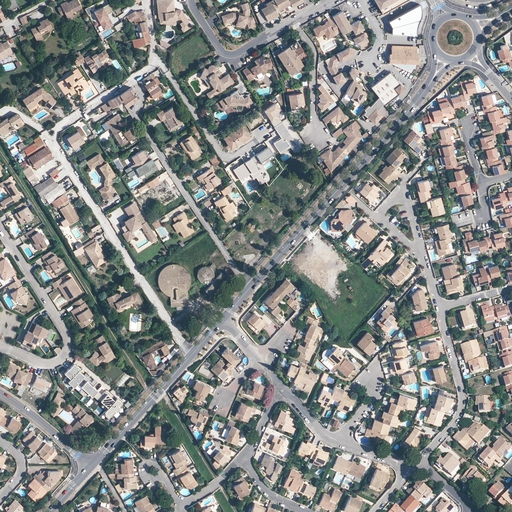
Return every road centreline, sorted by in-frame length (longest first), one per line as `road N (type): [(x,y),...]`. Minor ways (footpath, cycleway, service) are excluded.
road 1 (residential): [(133,79),(47,133),(190,356)]
road 2 (secondary): [(427,87),(249,288)]
road 3 (residential): [(133,79),(142,96),(136,114),(249,288)]
road 4 (residential): [(0,344),(39,363),(59,360),(68,340),(0,225)]
road 5 (residential): [(422,458),(462,407),(438,307)]
road 6 (residential): [(264,134),(225,156),(155,63)]
road 7 (secondary): [(190,356),(90,464)]
road 8 (residential): [(293,19),(229,54),(191,0)]
road 9 (residential): [(419,247),(404,197),(378,217),(408,243)]
road 10 (residential): [(293,19),(315,55),(315,132)]
